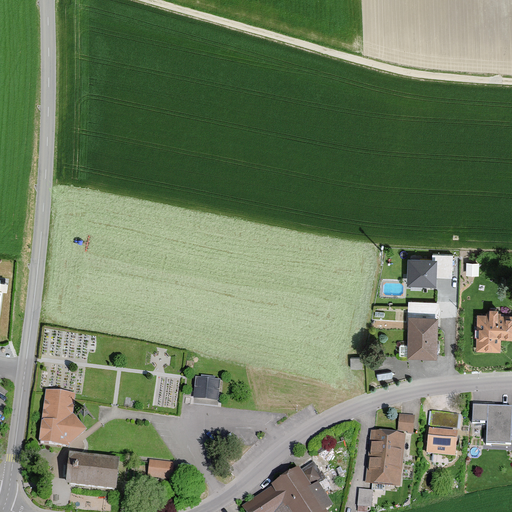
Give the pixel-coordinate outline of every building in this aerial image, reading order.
[(437,257),(408,256),(407,283),(436,284),(437,257)] [(479,274),(479,261),(467,261),(467,274),(479,274)] [(489,315),(478,314),(477,352),(501,353),(501,339),(511,339),(511,316),(501,316),(501,310),(489,309),(489,315)] [(438,316),(408,316),(407,358),(437,359),(438,316)] [(195,378),(193,400),(221,403),(223,381),(195,378)] [(39,446),(67,449),(83,434),(72,418),(74,399),(45,396),(39,446)] [(471,426),(487,427),(486,445),(511,446),(511,425),(511,411),(493,410),(493,406),(473,405),(471,426)] [(458,418),(430,415),(428,430),(457,433),(458,418)] [(413,419),(400,417),(397,431),(411,433),(413,419)] [(406,436),(371,433),(368,461),(403,464),(406,436)] [(457,436),(428,434),(426,458),(455,461),(457,436)] [(119,462),(69,456),(66,488),(115,494),(119,462)] [(400,490),(403,464),(368,461),(365,486),(400,490)] [(173,464),(149,463),(148,479),(172,481),(173,464)] [(317,470),(313,463),(239,508),(241,511),(328,511),(333,509),(326,497),(342,487),(327,464),(317,470)] [(359,490),(359,507),(372,507),(373,491),(359,490)]
